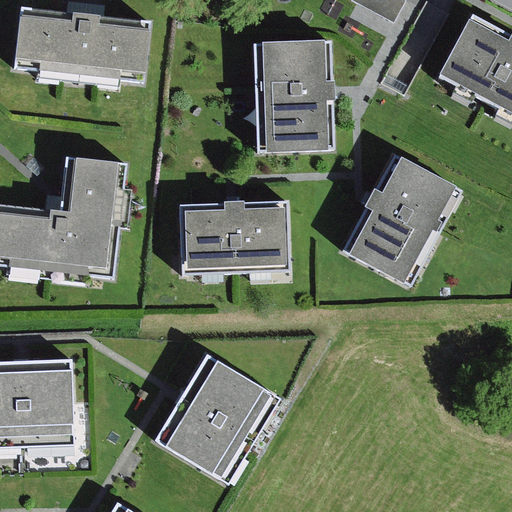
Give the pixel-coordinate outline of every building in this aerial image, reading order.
[(405,1),(403,0),(349,0),(394,24),(405,1)] [(150,23),(20,9),(12,71),(144,87),(150,23)] [(507,43),(469,22),(440,75),(454,83),(451,88),(477,101),(479,97),(500,108),(497,115),(511,123),(511,35),(507,43)] [(330,43),(252,46),(257,153),(334,150),(330,43)] [(462,192),(395,157),(342,257),(408,295),(462,192)] [(69,214),(0,206),(0,268),(7,269),(8,277),(88,285),(88,279),(113,282),(119,230),(127,231),(131,192),(123,191),(126,166),(74,160),(69,214)] [(288,204),(180,209),(181,282),(292,275),(288,204)] [(278,402),(207,356),(177,402),(152,442),(227,489),(278,402)] [(72,361),(0,364),(0,450),(74,448),(72,361)]
